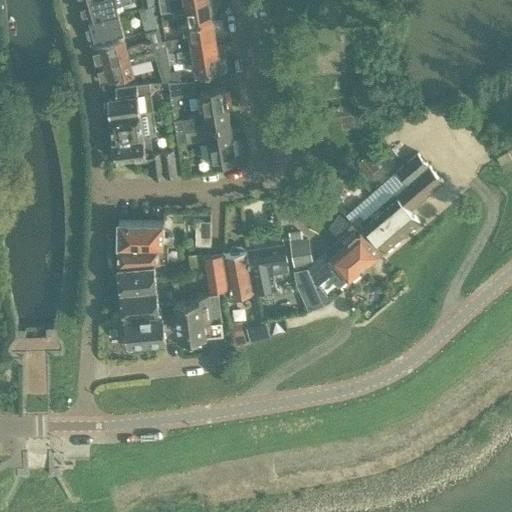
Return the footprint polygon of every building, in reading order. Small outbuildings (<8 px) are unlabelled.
[(84,0),(81,1),(86,19),(107,13),(119,10),(117,2),(127,0),(84,0)] [(162,0),(160,1),(162,13),(186,9),(189,22),(213,18),(210,0),(162,0)] [(158,28),(153,4),(144,6),(141,7),(147,30),(158,27),(158,28)] [(119,12),(119,10),(107,13),(86,19),(91,42),(133,31),(131,24),(123,26),(119,12)] [(217,43),(213,18),(189,22),(191,36),(166,40),(162,41),(163,45),(166,54),(168,54),(167,50),(172,49),(173,52),(176,51),(178,50),(217,43)] [(154,47),(163,45),(162,41),(152,43),(151,39),(126,46),(124,37),(93,46),(97,64),(149,49),(150,53),(155,52),(154,47)] [(222,69),(217,43),(178,50),(176,51),(173,52),(172,49),(167,50),(168,54),(170,63),(195,59),(197,73),(222,69)] [(149,49),(97,64),(101,80),(133,71),(131,62),(157,56),(163,82),(169,82),(170,63),(168,54),(166,54),(163,45),(154,47),(155,52),(150,53),(149,49)] [(195,81),(169,82),(171,97),(170,97),(173,115),(179,114),(175,97),(197,93),(195,81)] [(117,94),(108,95),(111,116),(150,111),(146,82),(116,86),(117,94)] [(174,119),(176,132),(181,132),(231,123),(225,87),(200,91),(204,114),(174,119)] [(150,111),(111,116),(114,141),(147,137),(153,136),(150,111)] [(176,132),(178,143),(208,138),(212,161),(236,157),(231,123),(181,132),(176,132)] [(147,137),(114,141),(116,159),(140,156),(141,161),(151,160),(153,177),(165,175),(162,150),(149,151),(147,137)] [(162,150),(165,175),(177,173),(174,148),(162,150)] [(409,183),(383,205),(392,216),(386,221),(400,238),(420,221),(411,209),(445,182),(431,165),(421,153),(399,171),(409,183)] [(392,216),(383,205),(365,219),(359,213),(353,218),(382,253),(400,238),(386,221),(392,216)] [(382,253),(353,218),(352,219),(353,220),(340,237),(365,267),(382,253)] [(163,221),(118,220),(119,245),(164,245),(167,245),(173,245),(173,237),(163,237),(163,221)] [(196,245),(211,245),(211,221),(196,221),(196,245)] [(365,267),(340,237),(335,243),(339,249),(324,262),(320,256),(308,267),(313,279),(316,286),(330,274),(340,287),(348,280),(349,281),(365,267)] [(308,239),(291,242),(293,253),(310,250),(308,239)] [(284,243),(247,249),(252,278),(261,276),(289,270),(288,263),(284,243)] [(164,245),(119,245),(119,265),(165,260),(168,259),(167,245),(164,245)] [(231,251),(225,252),(229,284),(221,286),(221,287),(223,299),(255,292),(252,278),(247,249),(244,250),(244,247),(241,246),(232,247),(230,249),(231,251)] [(311,261),(310,250),(293,253),(295,264),(311,261)] [(225,252),(203,255),(208,290),(221,287),(221,286),(229,284),(225,252)] [(192,270),(204,268),(202,253),(190,254),(192,270)] [(166,273),(165,260),(119,265),(119,270),(117,273),(118,279),(120,281),(121,289),(157,286),(156,274),(166,273)] [(308,267),(295,269),(298,282),(313,279),(308,267)] [(124,313),(124,317),(175,311),(174,301),(159,302),(158,290),(122,293),(123,302),(121,304),(121,310),(124,313)] [(174,301),(175,311),(178,338),(178,339),(207,336),(205,322),(222,320),(222,319),(219,290),(197,292),(197,298),(174,300),(174,301)] [(178,338),(175,311),(124,317),(127,345),(167,341),(166,340),(178,338)] [(232,337),(244,334),(241,322),(229,325),(232,337)] [(7,353),(7,358),(23,358),(23,396),(25,396),(27,396),(27,353),(12,353),(12,351),(12,350),(12,348),(13,347),(14,345),(15,344),(16,342),(17,341),(18,340),(20,340),(21,339),(22,339),(24,338),(24,339),(26,339),(26,329),(18,329),(17,329),(15,329),(15,338),(12,341),(10,344),(8,349),(7,353)] [(47,338),(47,329),(36,329),(26,329),(26,339),(47,339),(47,338)] [(61,340),(58,338),(58,329),(53,329),(47,329),(47,339),(49,339),(49,338),(51,338),(52,339),(53,339),(55,340),(56,341),(57,342),(58,343),(59,345),(60,346),(61,348),(61,349),(62,351),(62,352),(47,353),(47,358),(47,396),(49,395),(51,395),(51,358),(66,358),(66,352),(65,348),(63,344),(61,340)]
